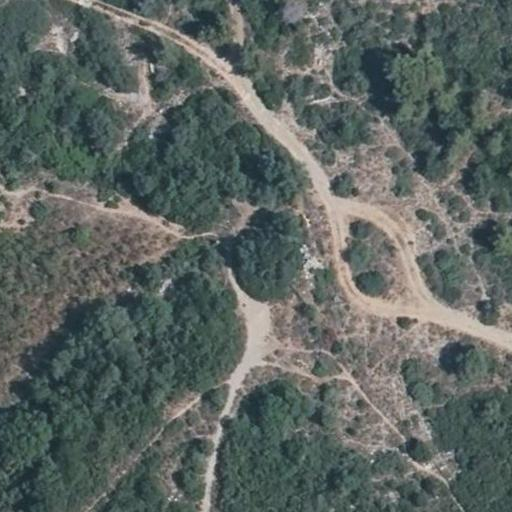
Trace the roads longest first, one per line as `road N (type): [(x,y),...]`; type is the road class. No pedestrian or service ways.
road 1 (track): [(239,0),(245,86),(332,208),(358,306),(430,315),(511,347)]
road 2 (track): [(325,199),(240,208),(224,234),(225,267),(261,346),(217,430),(207,511)]
road 3 (track): [(100,0),(244,75)]
